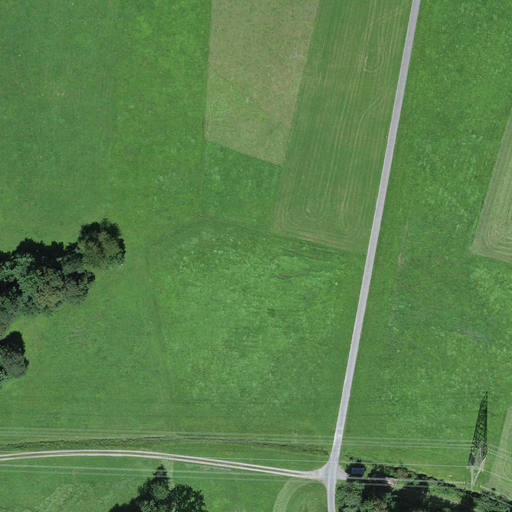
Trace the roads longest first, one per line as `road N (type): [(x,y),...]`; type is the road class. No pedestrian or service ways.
road 1 (track): [(331,478),(417,0)]
road 2 (track): [(0,457),(125,452),(331,478)]
